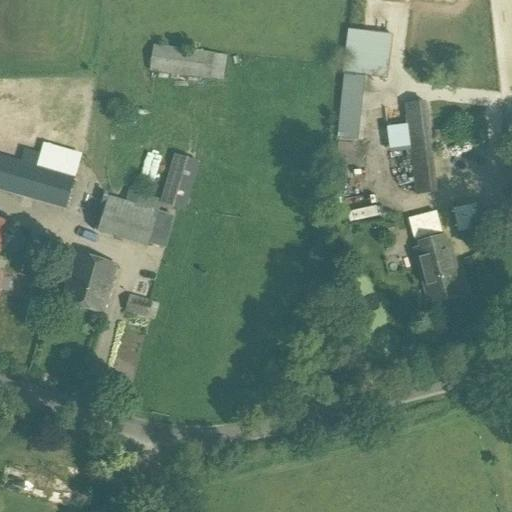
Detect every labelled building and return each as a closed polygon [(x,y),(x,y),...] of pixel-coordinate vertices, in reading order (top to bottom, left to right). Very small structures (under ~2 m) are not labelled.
[(348,31),(343,76),(358,78),(386,81),(391,36),(348,31)] [(153,46),(149,74),(210,82),(210,80),(213,55),(214,54),(153,46)] [(213,55),(210,80),(221,82),(225,57),(213,55)] [(164,114),(165,101),(143,100),(142,112),(164,114)] [(424,103),(402,106),(414,197),(437,194),(424,103)] [(0,157),(0,193),(65,212),(81,157),(42,147),(36,167),(0,157)] [(174,156),(159,204),(185,212),(199,164),(174,156)] [(107,201),(96,234),(146,250),(158,214),(106,199),(107,201)] [(476,205),(450,209),(455,231),(481,226),(476,205)] [(435,213),(408,220),(414,242),(440,234),(435,213)] [(440,234),(414,242),(416,251),(443,244),(440,234)] [(416,251),(415,251),(429,307),(461,298),(447,243),(443,244),(416,251)] [(76,256),(61,303),(103,316),(117,269),(76,256)] [(130,295),(124,314),(147,320),(153,301),(130,295)] [(8,501),(4,511),(78,511),(79,511),(45,501),(42,511),(8,501)]
